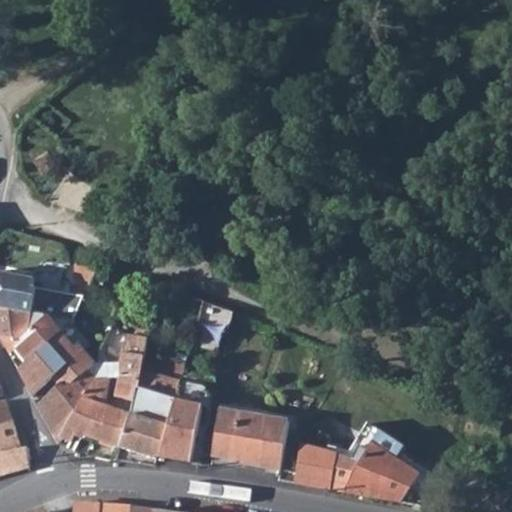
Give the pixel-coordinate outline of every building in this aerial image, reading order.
[(75,292),(92,294),(96,267),(79,265),(75,292)] [(35,281),(0,273),(0,338),(9,356),(15,350),(21,344),(22,341),(47,321),(48,321),(75,320),(85,299),(34,289),(35,281)] [(194,331),(202,302),(173,296),(165,324),(194,332),(194,331)] [(202,302),(194,331),(218,336),(228,331),(232,309),(206,303),(202,302)] [(21,344),(15,350),(26,362),(55,337),(61,337),(64,337),(48,321),(47,321),(22,341),(21,344)] [(120,365),(93,364),(89,369),(88,370),(59,387),(48,397),(37,409),(58,447),(62,440),(98,378),(110,374),(118,376),(140,379),(141,372),(147,340),(125,336),(120,365)] [(55,337),(26,362),(17,370),(31,398),(52,379),(59,387),(88,370),(89,369),(93,364),(78,346),(74,349),(64,337),(61,337),(55,337)] [(140,379),(138,391),(176,401),(181,382),(141,372),(140,379)] [(98,378),(62,440),(72,444),(74,438),(84,441),(87,435),(121,447),(138,391),(140,379),(118,376),(110,374),(98,378)] [(138,391),(121,447),(156,460),(157,457),(165,425),(170,426),(176,401),(138,391)] [(165,425),(157,457),(192,464),(204,409),(176,401),(170,426),(165,425)] [(205,402),(204,409),(192,464),(201,466),(214,404),(205,402)] [(7,403),(0,404),(0,425),(14,423),(17,422),(7,403)] [(224,409),(214,455),(240,461),(239,465),(281,472),(291,424),(224,409)] [(0,477),(30,469),(29,449),(22,450),(14,423),(0,425),(0,477)] [(374,442),(372,442),(401,462),(406,453),(384,438),(378,435),(374,442)] [(348,480),(344,493),(400,504),(420,475),(401,462),(372,442),(359,463),(354,471),(352,472),(348,480)] [(298,451),(297,455),(297,485),(329,490),(331,479),(333,458),(298,451)] [(333,458),(331,479),(344,486),(348,480),(352,472),(354,471),(359,463),(333,458)]
